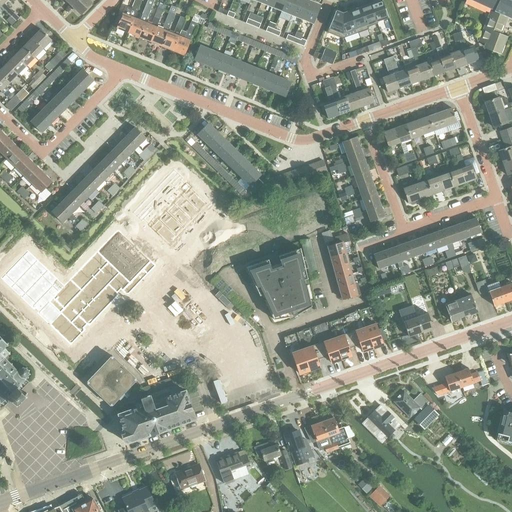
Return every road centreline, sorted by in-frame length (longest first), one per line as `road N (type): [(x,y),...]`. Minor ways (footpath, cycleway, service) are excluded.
road 1 (residential): [(121,72),(290,138),(363,120)]
road 2 (residential): [(0,500),(215,427)]
road 3 (tertiary): [(298,396),(487,329)]
